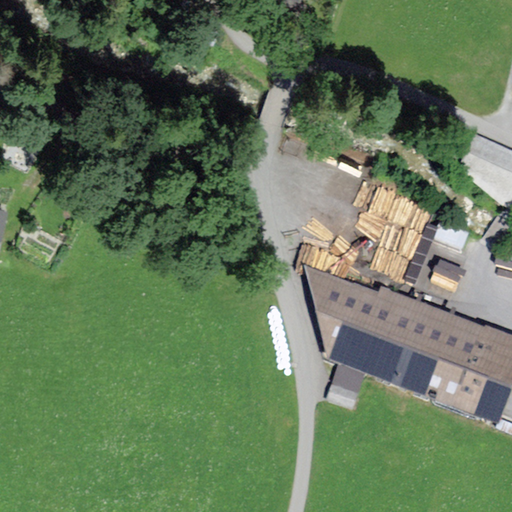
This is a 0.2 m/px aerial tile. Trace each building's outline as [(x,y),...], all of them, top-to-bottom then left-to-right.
[(280,0),(276,17),(296,23),(302,2),(295,0),(280,0)] [(184,33),(208,40),(212,27),(188,19),(184,33)] [(511,160),(462,137),(452,158),(504,203),(511,186),(511,160)] [(432,259),(422,288),(461,301),(471,272),(432,259)] [(330,358),(488,420),(511,358),(511,350),(497,345),(500,338),(387,294),(382,308),(310,280),(330,358)] [(355,394),(331,386),(327,400),(350,408),(355,394)]
